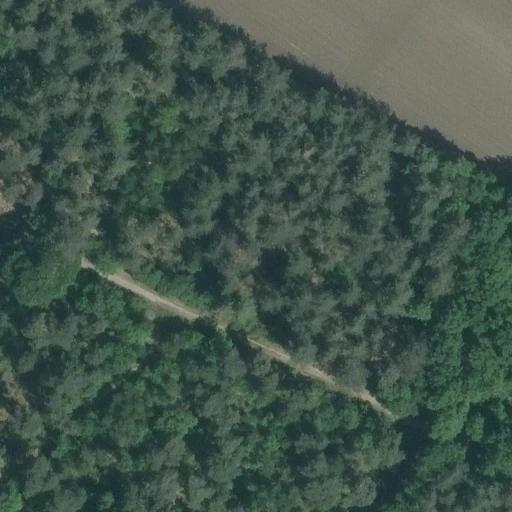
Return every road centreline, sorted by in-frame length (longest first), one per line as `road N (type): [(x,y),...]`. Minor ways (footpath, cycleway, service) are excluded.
road 1 (track): [(511,468),(180,321)]
road 2 (track): [(180,321),(0,234)]
